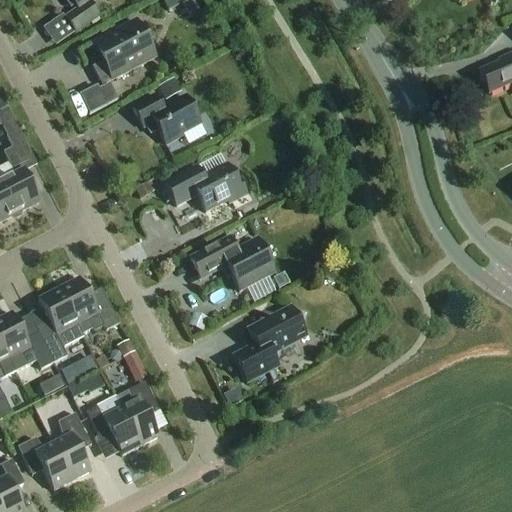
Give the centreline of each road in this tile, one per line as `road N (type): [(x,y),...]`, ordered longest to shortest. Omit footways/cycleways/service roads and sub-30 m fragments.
road 1 (residential): [(117,511),(205,466),(207,446),(91,222)]
road 2 (tertiary): [(373,43),(442,234),(471,267),(511,284)]
road 3 (tertiary): [(511,279),(456,206),(420,96),(373,43)]
road 4 (residential): [(91,222),(0,35)]
